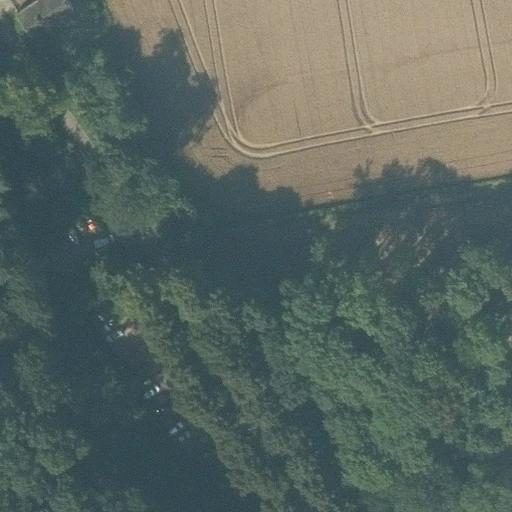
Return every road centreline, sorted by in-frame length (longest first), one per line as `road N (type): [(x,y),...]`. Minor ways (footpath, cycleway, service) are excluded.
road 1 (unclassified): [(332,511),(0,27)]
road 2 (track): [(432,511),(310,317),(305,217),(511,178)]
